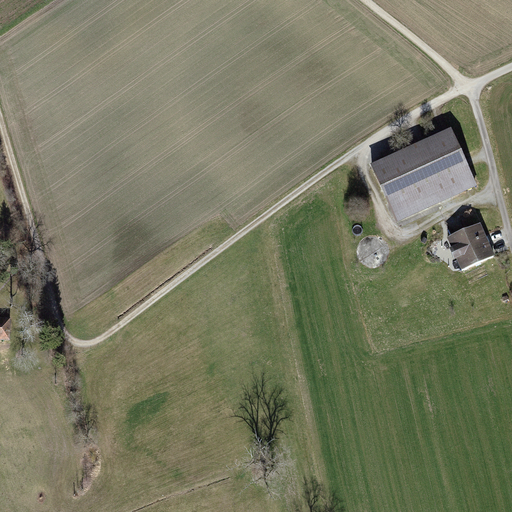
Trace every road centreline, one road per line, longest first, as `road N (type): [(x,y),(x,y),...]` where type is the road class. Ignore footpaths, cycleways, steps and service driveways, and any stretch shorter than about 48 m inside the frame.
road 1 (track): [(0,116),(60,326),(74,342),(88,343),(362,145),(468,86)]
road 2 (track): [(468,86),(511,242)]
road 3 (track): [(468,86),(365,0)]
